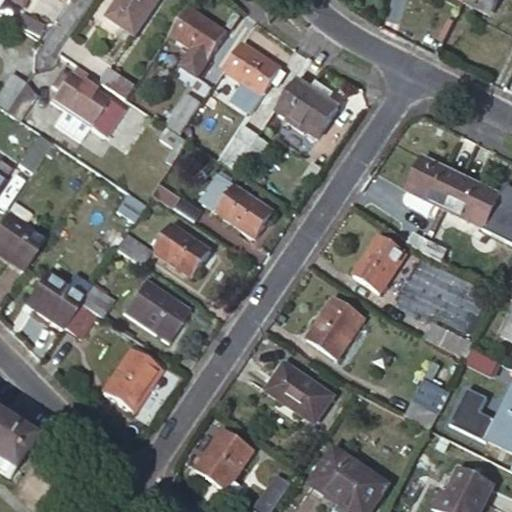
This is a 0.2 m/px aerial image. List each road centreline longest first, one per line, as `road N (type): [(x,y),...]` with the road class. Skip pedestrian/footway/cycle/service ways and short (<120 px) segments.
road 1 (residential): [(413,75),(136,493)]
road 2 (residential): [(0,350),(136,493)]
road 3 (residential): [(304,0),(316,21),(413,75)]
